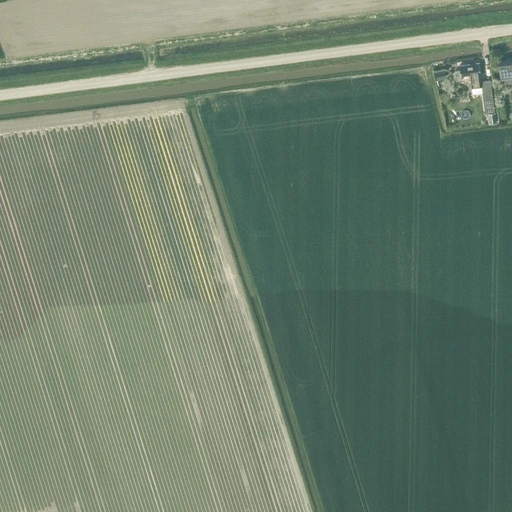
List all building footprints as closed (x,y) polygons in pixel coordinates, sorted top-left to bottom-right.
[(511,58),(499,60),(500,72),(501,78),(501,79),(502,78),(503,85),(511,84),(511,58)] [(459,65),(459,70),(454,70),(453,72),(454,79),(456,81),(462,80),(461,76),(470,75),(471,89),(482,87),(481,80),(480,73),(479,63),(459,65)] [(435,72),(436,80),(446,79),(444,70),(435,72)] [(490,79),(481,80),(482,87),(482,92),(484,104),(493,102),(490,79)] [(487,114),(489,124),(497,123),(496,113),(487,114)]
